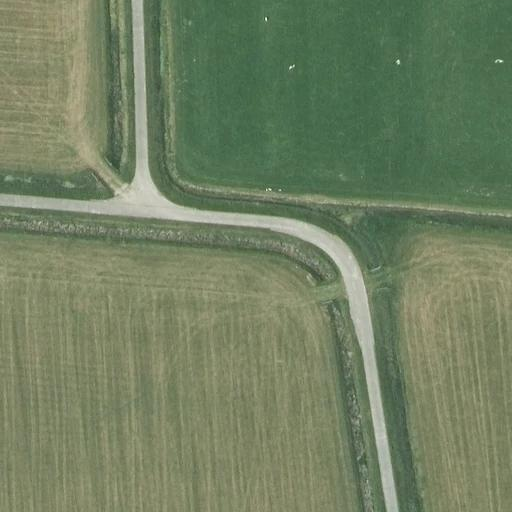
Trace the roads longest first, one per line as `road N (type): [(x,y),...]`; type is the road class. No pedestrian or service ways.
road 1 (track): [(391,511),(356,287),(332,247),(270,224),(0,200)]
road 2 (track): [(136,0),(143,212)]
